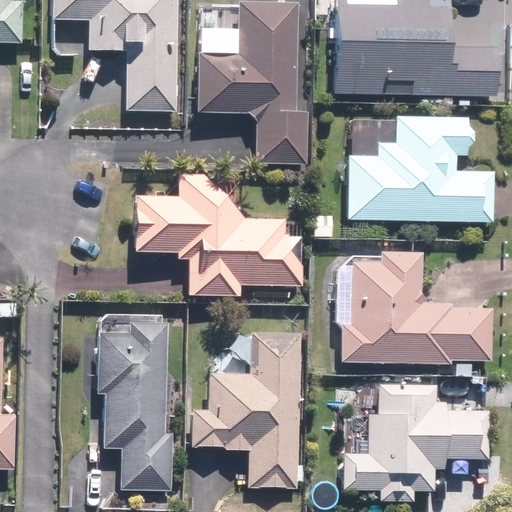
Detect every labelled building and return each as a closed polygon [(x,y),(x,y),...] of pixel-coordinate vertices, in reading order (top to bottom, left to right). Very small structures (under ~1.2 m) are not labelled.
[(0,0),(0,43),(23,44),(24,1),(13,1),(12,0),(0,0)] [(126,110),(177,112),(179,0),(55,0),(55,20),(91,20),(90,49),(128,50),(126,110)] [(297,110),(300,1),(251,0),(240,0),(239,53),(200,52),(198,112),(258,113),(256,162),(307,164),(308,110),(297,110)] [(336,0),(334,93),(497,98),(499,47),(450,46),(451,0),(336,0)] [(349,154),(347,219),(494,223),(495,172),(457,170),(457,155),(468,155),(469,117),(397,115),(396,142),(379,141),(378,155),(349,154)] [(287,220),(246,218),(229,195),(204,174),(181,173),(180,196),(138,195),(137,250),(179,251),(178,257),(189,258),(188,294),(241,296),(241,284),(301,286),(302,235),(286,235),(287,220)] [(343,322),(342,361),(452,364),(453,359),(492,361),(494,308),(453,307),(453,303),(422,302),(424,251),(380,250),(380,262),(354,261),(352,322),(343,322)] [(166,432),(170,322),(131,321),(131,331),(102,330),(100,394),(108,394),(106,446),(122,447),(121,489),(172,490),(173,432),(166,432)] [(248,487),(298,488),(303,332),(252,331),(251,373),(211,372),(210,408),(194,408),(193,447),(249,448),(248,487)] [(4,337),(0,336),(0,468),(15,469),(16,413),(2,412),(4,337)] [(345,452),(343,489),(380,490),(380,499),(414,500),(415,491),(435,491),(436,468),(445,468),(445,457),(489,458),(490,411),(447,409),(447,401),(438,401),(438,384),(380,383),(379,413),(369,412),(368,452),(345,452)]
